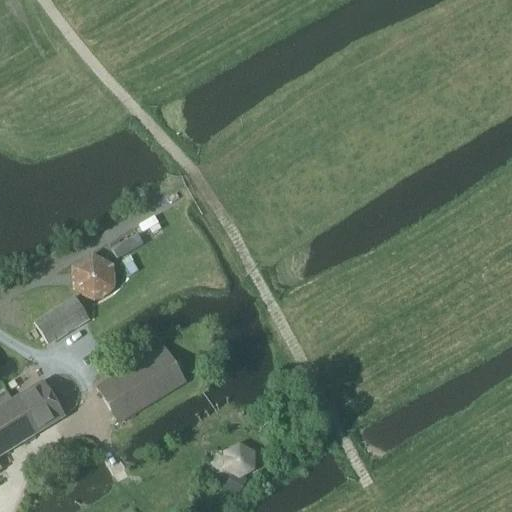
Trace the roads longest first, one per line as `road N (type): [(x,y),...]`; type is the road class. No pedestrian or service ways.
road 1 (track): [(44,0),(205,187),(366,481)]
road 2 (track): [(74,368),(108,327),(142,305),(214,278),(186,212),(205,187)]
